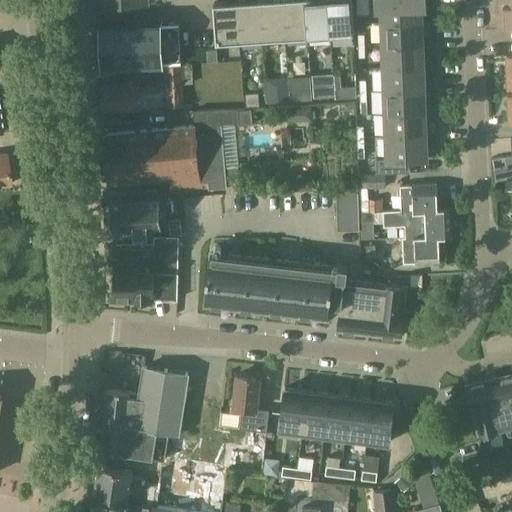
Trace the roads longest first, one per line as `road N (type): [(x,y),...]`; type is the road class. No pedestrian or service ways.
road 1 (residential): [(72,329),(416,361)]
road 2 (tertiary): [(72,329),(32,0)]
road 3 (residential): [(482,253),(469,0)]
road 4 (residential): [(464,511),(416,361)]
road 5 (tertiary): [(54,511),(73,356)]
road 6 (residential): [(432,358),(471,313),(482,253)]
